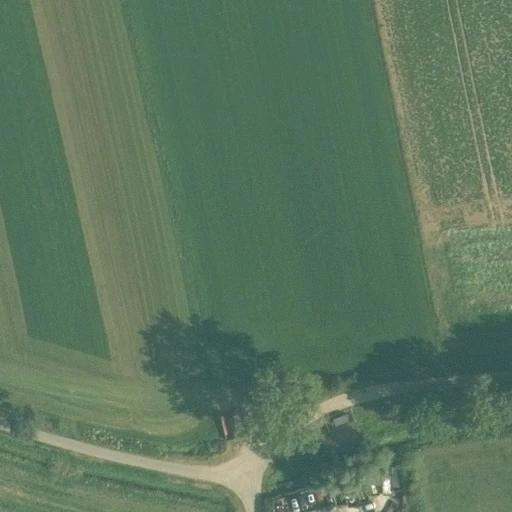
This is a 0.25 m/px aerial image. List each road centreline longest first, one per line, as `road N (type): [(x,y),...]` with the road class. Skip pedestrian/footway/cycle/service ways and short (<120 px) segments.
road 1 (unclassified): [(251,473),(289,425),(374,388),(511,373)]
road 2 (unclassified): [(251,473),(191,468),(0,417)]
